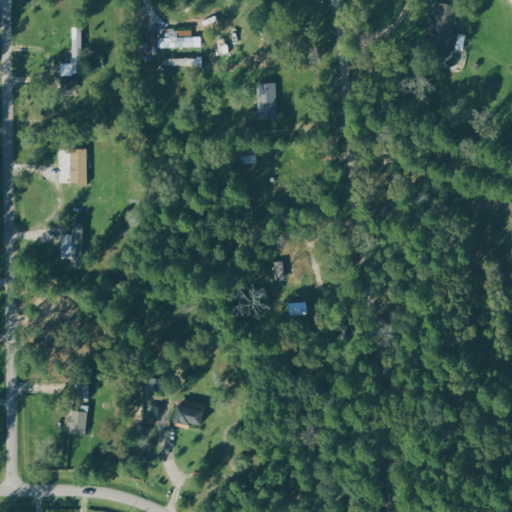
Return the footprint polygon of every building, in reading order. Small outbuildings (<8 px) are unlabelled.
[(60,75),(83,74),(82,27),(71,27),(72,63),(60,63),(60,75)] [(201,47),(201,37),(183,37),(183,29),(160,30),(160,36),(139,36),(139,60),(161,60),(161,48),(201,47)] [(163,57),(163,67),(202,68),(202,59),(163,57)] [(77,79),(59,80),(60,92),(78,91),(77,79)] [(276,82),(257,83),(258,119),(277,118),(276,82)] [(65,148),(64,165),(70,165),(69,184),(88,185),(89,149),(65,148)] [(241,164),(259,163),(258,150),(240,151),(241,164)] [(84,223),(72,222),(71,234),(60,234),(59,258),(83,258),(84,223)] [(300,264),(299,245),(281,246),(282,262),(274,262),(275,281),(285,281),(286,289),(303,288),(302,275),(310,275),(310,263),(300,264)] [(171,420),(197,427),(201,411),(175,404),(171,420)] [(84,435),(86,413),(69,411),(67,433),(84,435)]
